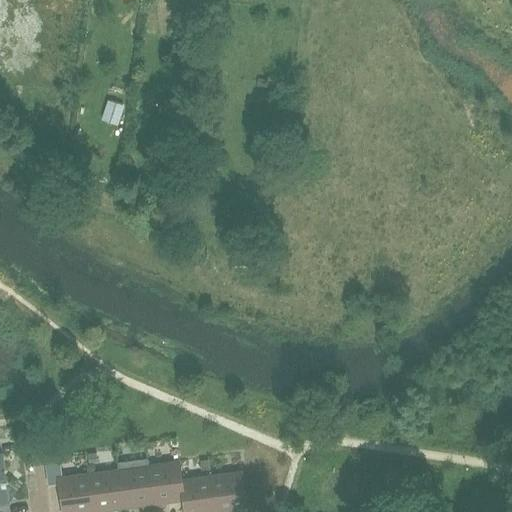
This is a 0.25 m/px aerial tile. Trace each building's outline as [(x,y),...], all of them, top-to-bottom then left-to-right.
[(124,125),(130,105),(112,99),(105,119),(124,125)] [(155,509),(150,468),(148,468),(147,458),(117,461),(118,472),(121,472),(125,508),(143,506),(144,511),(155,509)] [(59,461),(44,463),(47,485),(60,484),(59,480),(62,480),(59,461)] [(184,500),(184,483),(181,464),(150,468),(155,509),(167,507),(166,503),(184,500)] [(106,511),(125,508),(121,472),(118,472),(90,476),(94,511),(106,511)] [(213,479),(216,511),(235,511),(248,510),(243,475),(213,479)] [(94,511),(90,476),(62,480),(59,480),(60,484),(63,511),(94,511)] [(216,511),(213,479),(184,483),(184,500),(185,511),(216,511)] [(0,506),(9,505),(6,480),(0,480),(0,506)]
